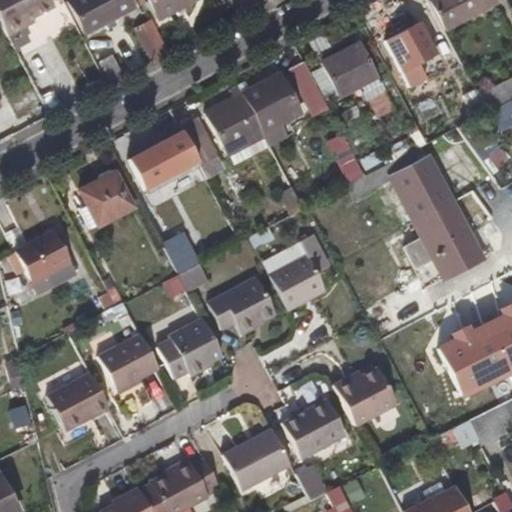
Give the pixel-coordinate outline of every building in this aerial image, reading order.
[(54,12),(50,4),(47,0),(0,0),(0,27),(7,39),(54,12)] [(83,37),(133,9),(128,0),(69,0),(65,3),(83,37)] [(143,0),(155,22),(196,0),(143,0)] [(496,5),(493,0),(430,0),(426,2),(443,33),(496,5)] [(132,30),(150,63),(167,54),(150,21),(132,30)] [(398,73),(435,54),(419,23),(383,42),(398,73)] [(317,64),(336,99),(374,79),(356,44),(317,64)] [(93,65),(105,87),(122,78),(110,56),(93,65)] [(311,115),(324,109),(299,62),(285,71),(311,115)] [(298,117),(276,75),(249,89),(239,94),(240,96),(263,138),(267,147),(284,138),(279,128),(298,117)] [(511,80),(478,98),(486,113),(511,99),(511,80)] [(249,89),(246,82),(236,88),(239,94),(249,89)] [(236,88),(227,92),(230,99),(239,94),(236,88)] [(474,89),(459,96),(465,106),(471,121),(486,113),(478,98),(474,89)] [(240,96),(239,94),(230,99),(202,113),(226,157),(263,138),(240,96)] [(416,131),(424,145),(457,128),(471,121),(465,106),(416,131)] [(208,149),(193,120),(176,129),(178,133),(192,157),(208,149)] [(195,165),(192,157),(178,133),(129,159),(145,191),(195,165)] [(338,190),(344,188),(361,179),(338,136),(327,142),(338,171),(329,175),(338,190)] [(439,282),(481,260),(422,147),(361,179),(344,188),(352,201),(387,182),(416,240),(401,248),(412,270),(428,262),(439,282)] [(88,232),(131,209),(113,173),(76,192),(84,206),(75,211),(88,232)] [(289,189),(277,195),(287,217),(299,210),(289,189)] [(282,232),(277,221),(245,239),(251,250),(282,232)] [(68,267),(70,265),(53,231),(13,252),(35,294),(72,275),(68,267)] [(197,264),(180,233),(160,244),(176,275),(196,265),(197,264)] [(301,256),(264,275),(284,311),(321,293),(301,256)] [(182,291),(204,279),(196,265),(176,275),(180,288),(182,291)] [(176,275),(175,276),(157,285),(163,298),(180,288),(176,275)] [(121,303),(109,279),(100,283),(106,293),(112,308),(118,304),(121,303)] [(252,331),(250,326),(271,316),(253,281),(205,305),(220,333),(231,327),(239,339),(252,331)] [(106,293),(96,297),(104,313),(112,308),(106,293)] [(195,364),(197,367),(217,358),(194,314),(156,333),(159,339),(148,346),(163,375),(177,368),(180,373),(195,364)] [(138,384),(136,381),(155,372),(135,337),(94,357),(115,396),(138,384)] [(5,363),(11,388),(23,387),(18,361),(5,363)] [(341,376),(327,383),(351,428),(392,405),(373,369),(346,382),(341,376)] [(43,396),(62,431),(104,409),(86,373),(43,396)] [(511,376),(457,404),(466,423),(501,405),(511,399),(511,376)] [(511,426),(511,399),(501,405),(511,427),(511,426)] [(466,423),(477,444),(511,427),(501,405),(466,423)] [(282,429),(300,463),(344,440),(326,406),(282,429)] [(221,455),(240,491),(287,466),(268,430),(221,455)] [(148,485),(137,492),(147,511),(183,511),(222,493),(202,458),(188,466),(185,460),(161,471),(162,475),(147,483),(148,485)] [(308,466),(292,475),(306,503),(323,494),(308,466)] [(0,511),(14,511),(0,484),(0,511)] [(462,511),(450,487),(401,511),(462,511)] [(147,511),(137,492),(135,488),(119,495),(121,499),(96,511),(147,511)] [(327,511),(349,511),(337,488),(324,495),(332,510),(327,511)]
